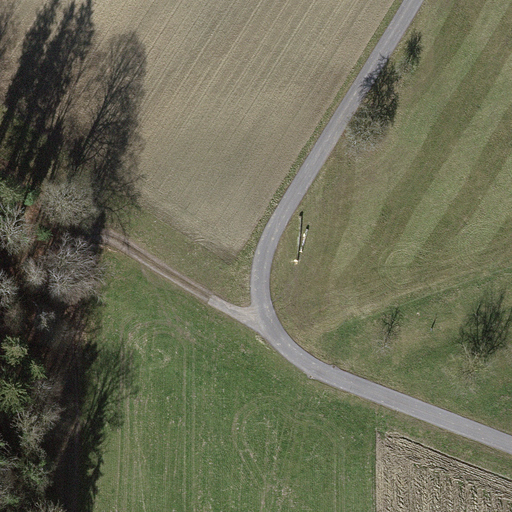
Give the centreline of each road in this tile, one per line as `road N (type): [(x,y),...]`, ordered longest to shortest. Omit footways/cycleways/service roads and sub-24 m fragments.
road 1 (tertiary): [(511,450),(333,380),(292,355),(267,320),(274,236),(418,0)]
road 2 (track): [(267,320),(240,317),(112,241),(90,241),(66,263),(79,445),(73,511)]
road 3 (track): [(0,140),(54,178),(90,241)]
